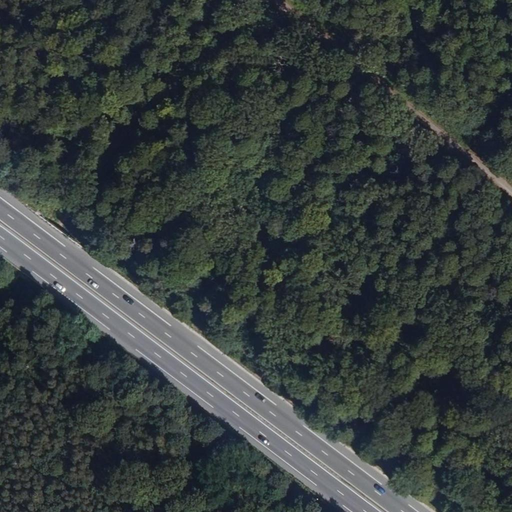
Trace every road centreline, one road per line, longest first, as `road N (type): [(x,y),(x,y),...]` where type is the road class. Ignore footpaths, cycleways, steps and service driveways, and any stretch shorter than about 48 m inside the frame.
road 1 (motorway): [(403,511),(0,208)]
road 2 (motorway): [(0,236),(366,511)]
road 3 (track): [(511,190),(279,0)]
road 4 (unknown): [(403,0),(511,137)]
